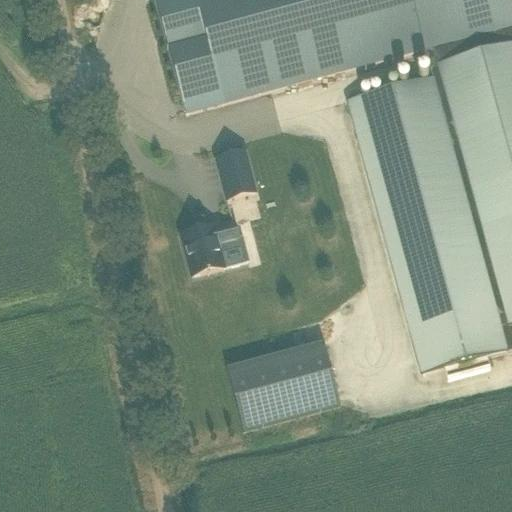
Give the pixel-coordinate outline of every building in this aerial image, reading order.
[(424,53),(429,71),(511,48),(511,6),(511,5),(511,4),(511,0),(153,0),(185,118),(424,53)] [(348,104),(422,378),(511,353),(511,48),(429,71),(432,81),(348,104)] [(225,204),(258,196),(246,153),(214,162),(225,204)] [(201,234),(181,240),(192,279),(211,274),(223,271),(248,264),(242,241),(237,243),(236,239),(233,227),(233,226),(212,232),(212,231),(201,234)] [(339,409),(323,347),(226,373),(243,435),(339,409)]
